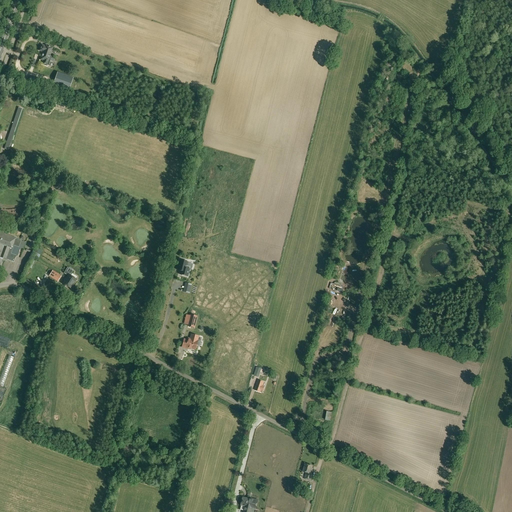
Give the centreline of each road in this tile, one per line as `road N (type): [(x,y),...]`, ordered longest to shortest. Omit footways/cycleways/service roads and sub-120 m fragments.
road 1 (unclassified): [(448,511),(26,289),(0,286)]
road 2 (unknown): [(326,449),(370,324),(388,233)]
